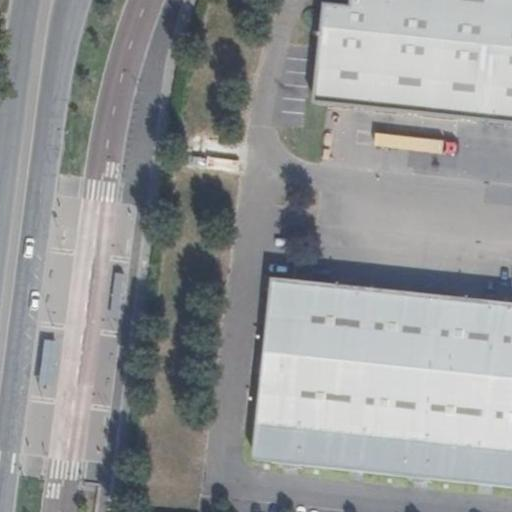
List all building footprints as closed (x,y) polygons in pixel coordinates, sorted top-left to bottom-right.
[(511,0),(361,0),(361,6),(335,3),(324,103),(511,122),(511,0)] [(461,140),(422,136),(419,162),(459,167),(461,140)] [(127,274),(118,273),(113,317),(121,318),(127,274)] [(511,303),(482,300),(284,279),(275,348),(262,458),(266,459),(462,480),(511,485),(511,303)] [(57,341),(43,339),(38,383),(52,385),(57,341)]
